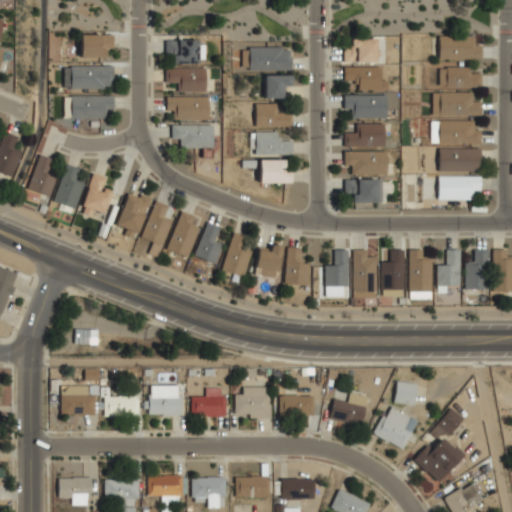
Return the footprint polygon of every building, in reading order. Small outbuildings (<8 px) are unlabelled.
[(79,33),(79,57),(102,57),(102,49),(111,49),(111,33),(79,33)] [(439,59),(479,59),(479,35),(439,35),(439,59)] [(342,48),(342,61),(374,62),(375,38),(351,37),(351,48),(342,48)] [(172,55),(172,63),(198,63),(198,40),(164,40),(164,55),(172,55)] [(241,69),(290,69),(290,46),(241,46),(241,69)] [(63,86),(112,86),(112,63),(63,63),(63,86)] [(478,86),(478,66),(439,66),(439,86),(478,86)] [(378,77),(378,67),(343,67),(343,79),(354,79),(354,90),(385,90),(385,77),(378,77)] [(176,92),(203,92),(203,68),(165,68),(165,82),(176,82),(176,92)] [(289,85),(289,73),(264,73),(264,96),(282,96),(282,85),(289,85)] [(432,116),(479,116),(479,101),(471,101),(471,92),(432,92),(432,116)] [(112,93),(63,93),(63,117),(104,117),(104,107),(112,107),(112,93)] [(352,108),(352,117),(385,117),(385,94),(343,94),(343,108),(352,108)] [(165,96),(165,110),(172,110),(172,120),(206,120),(206,96),(165,96)] [(254,125),(290,125),(290,112),(276,112),(276,102),(254,102),(254,125)] [(478,144),(478,120),(437,120),(437,144),(478,144)] [(355,132),(343,132),(343,145),(383,145),(383,123),(355,123),(355,132)] [(211,125),(170,125),(170,138),(180,138),(180,147),(211,147),(211,125)] [(280,129),(254,129),(254,153),(290,153),(290,140),(280,140),(280,129)] [(0,171),(10,176),(22,149),(11,144),(15,135),(4,130),(0,139),(0,171)] [(478,148),(438,148),(438,171),(478,171),(478,148)] [(344,164),(352,164),(352,174),(384,174),(384,150),(344,150),(344,164)] [(28,188),(49,195),(56,171),(48,169),(52,157),(39,153),(28,188)] [(258,181),(290,181),(290,167),(281,167),(281,158),(258,158),(258,181)] [(52,201),(73,208),(84,179),(74,175),(77,166),(66,162),(52,201)] [(102,185),(105,176),(92,171),(79,209),(101,217),(111,188),(102,185)] [(437,175),(437,198),(471,198),(471,189),(479,189),(479,175),(437,175)] [(380,201),(380,177),(344,177),(344,191),(352,191),(352,201),(380,201)] [(148,195),(126,188),(114,227),(136,234),(148,195)] [(165,203),(154,198),(140,237),(151,241),(147,252),(157,256),(171,216),(161,213),(165,203)] [(165,248),(187,257),(199,226),(189,222),(192,213),(180,208),(165,248)] [(217,223),(206,219),(193,255),(215,262),(223,238),(213,234),(217,223)] [(243,234),(233,230),(220,269),(241,277),(252,247),(240,243),(243,234)] [(278,276),(280,243),(271,242),(270,250),(256,249),(254,274),(278,276)] [(298,246),(287,245),(284,282),(306,284),(308,257),(297,256),(298,246)] [(324,285),(346,285),(346,248),(333,248),(333,262),(324,262),(324,285)] [(352,296),(374,296),(374,256),(365,256),(365,248),(352,248),(352,296)] [(402,249),(390,249),(390,260),(380,260),(380,292),(402,292),(402,249)] [(408,249),(408,297),(430,297),(430,256),(421,256),(421,249),(408,249)] [(459,249),(446,249),(446,263),(436,263),(436,286),(459,286),(459,249)] [(464,261),(464,288),(487,288),(487,249),(474,249),(474,261),(464,261)] [(492,290),(511,290),(511,257),(504,257),(504,249),(492,249),(492,290)] [(0,265),(0,319),(17,272),(0,265)] [(96,328),(74,328),(74,343),(96,343),(96,328)] [(416,382),(397,379),(393,400),(413,404),(416,382)] [(178,414),(178,384),(147,384),(147,414),(178,414)] [(221,415),(221,386),(201,386),(201,396),(190,396),(190,415),(221,415)] [(268,416),(269,386),(234,386),(234,416),(268,416)] [(361,424),(366,395),(348,391),(346,400),(331,397),(330,405),(326,404),(323,416),(361,424)] [(60,392),(60,413),(94,413),(94,392),(60,392)] [(278,413),(312,413),(312,393),(278,393),(278,413)] [(136,394),(102,394),(102,414),(136,414),(136,394)] [(372,432),(402,448),(418,419),(388,403),(372,432)] [(428,432),(433,436),(413,459),(441,483),(465,456),(444,438),(463,417),(450,406),(428,432)] [(181,473),(147,473),(147,493),(159,493),(159,499),(181,499),(181,473)] [(234,495),(267,495),(267,474),(234,474),(234,495)] [(91,475),(57,475),(57,494),(69,494),(69,504),(91,504),(91,475)] [(224,506),(224,475),(191,475),(191,495),(201,495),(201,506),(224,506)] [(279,497),(312,497),(312,476),(279,476),(279,497)] [(136,477),(104,477),(104,498),(125,498),(125,505),(136,505),(136,477)] [(476,511),(473,505),(482,500),(470,480),(443,496),(452,511),(476,511)] [(341,511),(364,511),(369,501),(338,487),(329,506),(341,511)]
